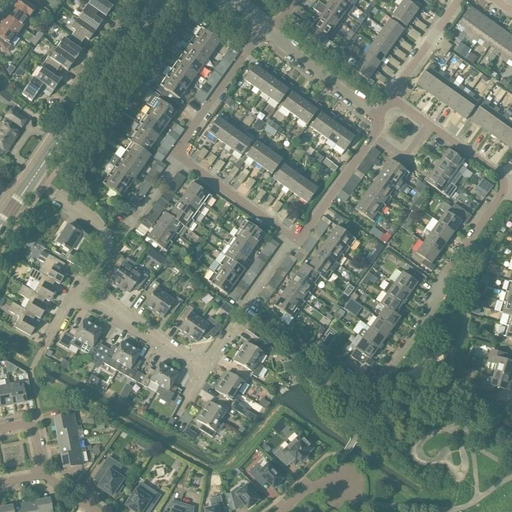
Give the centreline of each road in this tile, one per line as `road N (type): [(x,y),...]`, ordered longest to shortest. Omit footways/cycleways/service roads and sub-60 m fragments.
road 1 (residential): [(396,361),(503,186),(497,173),(427,124)]
road 2 (residential): [(297,239),(178,156),(266,28)]
road 3 (tertiary): [(33,176),(129,36)]
road 4 (residential): [(79,290),(103,254),(101,230),(33,176)]
road 5 (residential): [(203,369),(79,290)]
road 6 (residential): [(376,120),(266,28)]
road 7 (residential): [(297,239),(374,136)]
